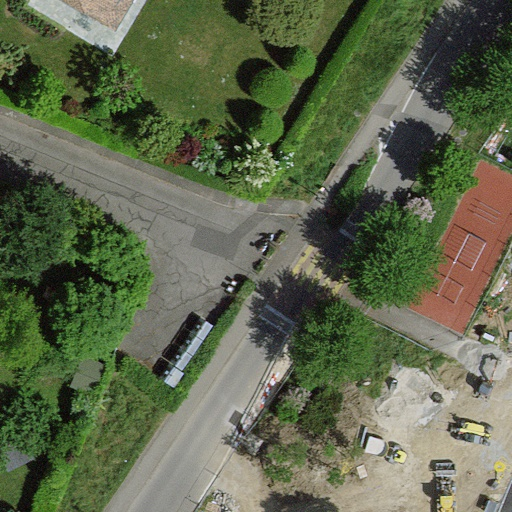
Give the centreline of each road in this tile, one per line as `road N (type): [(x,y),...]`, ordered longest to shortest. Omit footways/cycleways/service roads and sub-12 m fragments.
road 1 (residential): [(161,511),(506,0)]
road 2 (residential): [(0,141),(264,249)]
